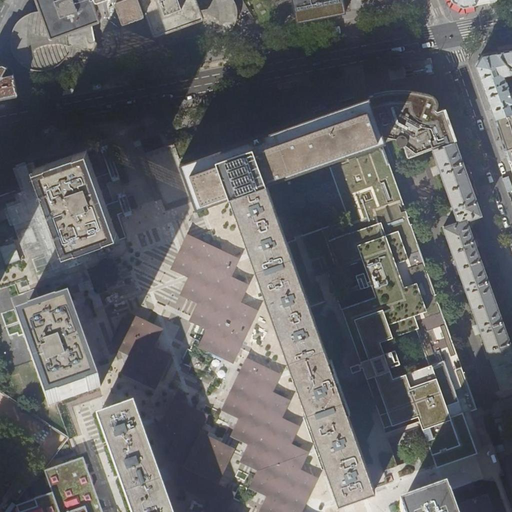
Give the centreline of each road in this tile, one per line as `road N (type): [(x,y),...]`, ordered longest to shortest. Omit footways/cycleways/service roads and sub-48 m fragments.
road 1 (unclassified): [(180,88),(328,511)]
road 2 (unclassified): [(179,511),(142,404),(102,366),(78,298),(43,266),(34,243),(14,226),(0,231)]
road 3 (secondary): [(180,88),(446,36)]
road 4 (tertiary): [(511,218),(446,36)]
road 5 (secondary): [(0,124),(180,88)]
road 6 (residential): [(511,451),(499,462),(348,511)]
